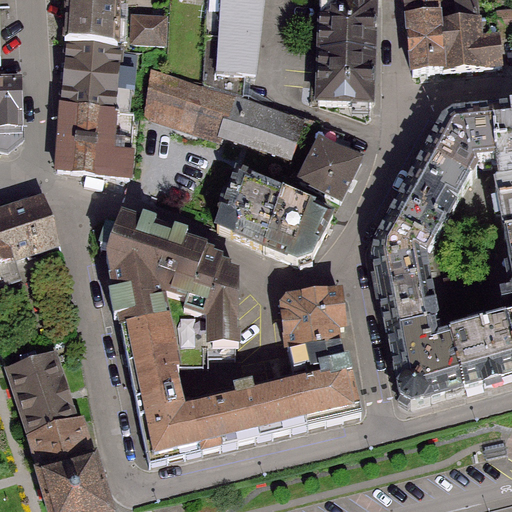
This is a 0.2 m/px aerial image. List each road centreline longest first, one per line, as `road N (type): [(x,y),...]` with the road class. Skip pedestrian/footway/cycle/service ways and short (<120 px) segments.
road 1 (residential): [(64,192),(118,464),(133,485),(154,488),(381,434)]
road 2 (residential): [(64,192),(182,229),(283,286),(305,288),(340,260)]
road 3 (residential): [(30,0),(39,149),(30,183)]
road 4 (residential): [(340,260),(354,274),(381,434)]
road 5 (residential): [(402,109),(398,145),(340,260)]
road 6 (residential): [(381,434),(511,403)]
